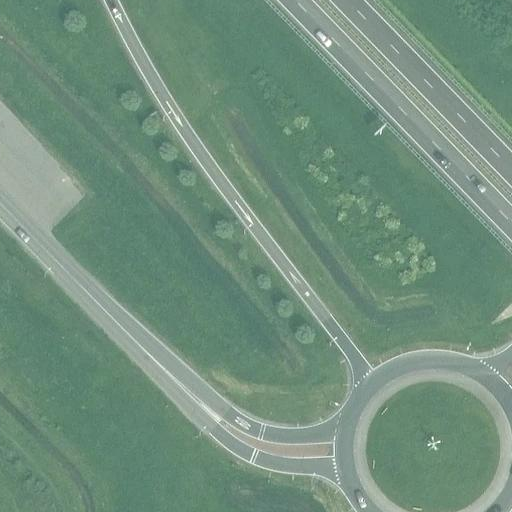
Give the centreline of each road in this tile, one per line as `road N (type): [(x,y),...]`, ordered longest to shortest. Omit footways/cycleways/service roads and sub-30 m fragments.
road 1 (trunk): [(116,0),(194,143),(372,387)]
road 2 (trunk): [(293,0),(511,224)]
road 3 (secondary): [(106,312),(222,435),(269,461),(346,470)]
road 4 (secondary): [(348,427),(276,435),(246,421),(106,312)]
road 5 (trunk): [(511,171),(345,0)]
road 6 (secondary): [(0,204),(106,312)]
